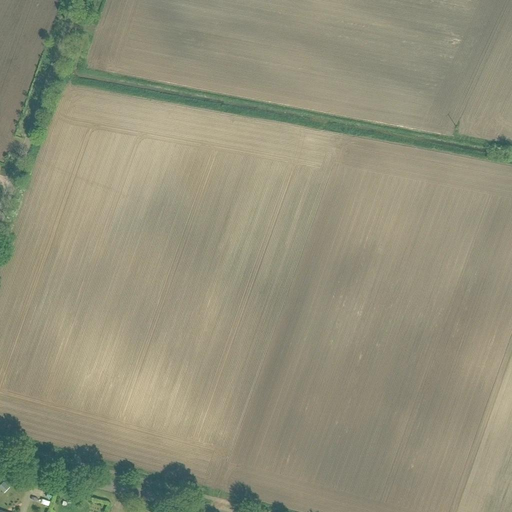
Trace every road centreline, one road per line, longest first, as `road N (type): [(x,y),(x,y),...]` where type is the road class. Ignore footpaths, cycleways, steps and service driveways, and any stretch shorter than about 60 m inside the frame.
road 1 (tertiary): [(216,511),(0,455)]
road 2 (unclassified): [(0,198),(70,0)]
